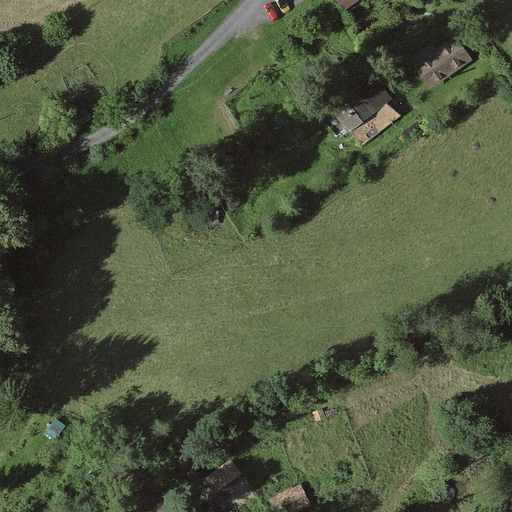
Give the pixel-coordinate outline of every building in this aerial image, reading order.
[(339,0),(337,1),(344,15),(358,7),(354,0),(339,0)] [(412,66),(436,97),(475,68),(456,43),(439,55),(435,49),(412,66)] [(335,104),(348,127),(393,102),(380,79),(335,104)] [(61,116),(72,136),(91,125),(80,105),(61,116)] [(195,211),(197,231),(222,228),(220,208),(195,211)] [(218,469),(246,451),(234,433),(206,451),(218,469)] [(291,496),(315,485),(304,462),(280,474),(291,496)] [(215,511),(225,511),(232,509),(220,481),(205,487),(215,511)] [(130,511),(124,498),(102,507),(103,511),(130,511)]
